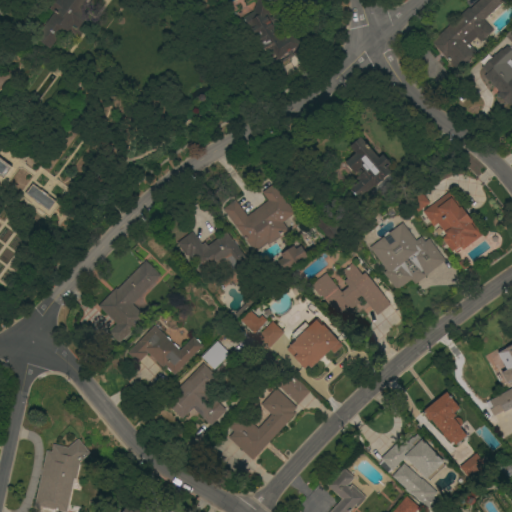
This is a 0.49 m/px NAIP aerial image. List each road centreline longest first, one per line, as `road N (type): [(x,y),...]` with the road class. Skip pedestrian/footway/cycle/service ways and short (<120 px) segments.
road 1 (residential): [(416,0),(320,90),(169,184),(61,293),(30,350)]
road 2 (residential): [(511,273),(349,405),(252,511)]
road 3 (residential): [(0,349),(61,362),(155,457),(238,511)]
road 4 (residential): [(372,41),(414,99),(481,151),(511,189)]
road 5 (residential): [(30,350),(0,477)]
